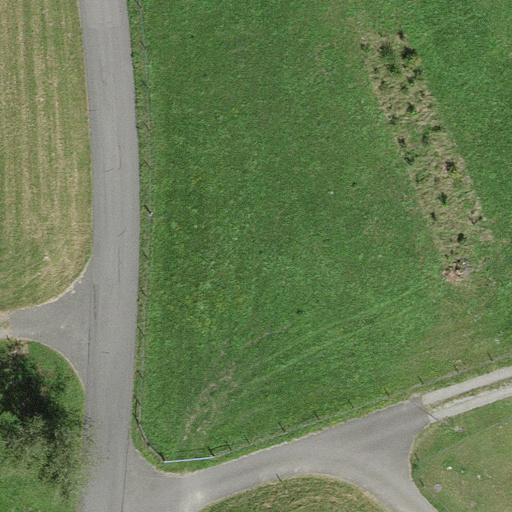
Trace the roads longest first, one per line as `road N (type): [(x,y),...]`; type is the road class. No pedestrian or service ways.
road 1 (residential): [(95,511),(111,251),(96,0)]
road 2 (track): [(95,500),(304,458),(398,415)]
road 3 (track): [(511,376),(398,415)]
